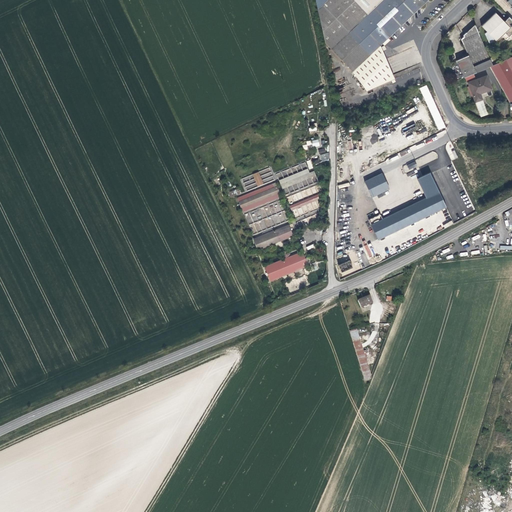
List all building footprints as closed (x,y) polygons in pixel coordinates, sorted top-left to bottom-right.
[(327,0),(316,0),(318,9),(327,0)] [(331,49),(368,13),(355,0),(327,0),(318,9),(325,42),(331,49)] [(427,0),(381,0),(368,13),(331,49),(352,71),(380,45),(427,0)] [(355,0),(368,13),(381,0),(355,0)] [(511,19),(509,16),(506,19),(506,20),(504,22),(495,12),(490,17),(481,26),(486,31),(485,33),(489,43),(495,41),(496,41),(502,35),(506,39),(511,32),(511,19)] [(461,39),(468,55),(476,72),(489,66),(492,65),(489,58),(475,24),(470,28),(472,32),(466,34),(465,33),(463,35),(464,36),(461,39)] [(380,45),(352,71),(366,90),(394,78),(381,50),(380,45)] [(473,73),(476,72),(468,55),(456,60),(458,63),(455,64),(450,66),(457,80),(465,77),(473,73)] [(496,55),(489,58),(492,65),(499,62),(496,55)] [(511,102),(511,55),(499,62),(492,65),(489,66),(510,103),(511,102)] [(465,77),(467,83),(476,79),(473,73),(465,77)] [(476,79),(467,83),(475,102),(482,99),(480,93),(483,92),(492,89),(486,75),(476,79)] [(445,128),(428,84),(420,87),(437,131),(445,128)] [(484,101),(477,102),(479,117),(487,115),(484,101)] [(379,141),(375,134),(370,137),(373,144),(379,141)] [(318,139),(311,141),(313,147),(320,146),(318,139)] [(328,153),(320,154),(322,162),(330,160),(328,153)] [(409,170),(417,166),(415,161),(406,165),(409,170)] [(279,179),(307,168),(305,163),(277,174),(279,179)] [(308,169),(279,179),(283,191),(284,190),(286,194),(318,183),(314,171),(309,172),(308,169)] [(259,172),(242,179),(247,190),(255,187),(255,188),(264,184),(259,172)] [(368,189),(371,196),(389,188),(382,173),(364,182),(368,189)] [(275,185),(236,200),(238,206),(278,191),(275,185)] [(236,188),(226,191),(228,196),(237,193),(236,188)] [(388,216),(382,219),(379,220),(370,224),(378,239),(446,206),(439,191),(388,216)] [(291,210),(320,199),(318,194),(289,206),(291,210)] [(245,214),(252,234),(267,228),(266,225),(265,225),(262,218),(258,219),(256,215),(260,214),(258,210),(256,211),(255,210),(245,214)] [(368,220),(370,224),(379,220),(377,216),(368,220)] [(286,224),(250,237),(254,247),(290,234),(286,224)] [(364,248),(369,257),(374,254),(369,245),(364,248)] [(299,250),(261,265),(266,278),(304,263),(299,250)] [(338,265),(341,271),(352,266),(349,260),(338,265)] [(361,308),(372,303),(369,296),(358,301),(361,308)] [(349,331),(364,382),(370,380),(371,376),(356,329),(349,331)] [(488,425),(484,423),(477,447),(480,449),(488,425)]
